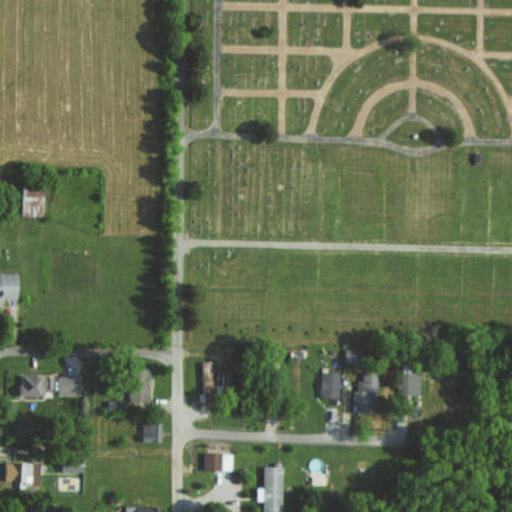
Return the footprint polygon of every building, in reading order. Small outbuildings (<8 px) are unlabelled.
[(19,215),(40,216),(41,187),(20,186),(19,215)] [(0,297),(15,298),(15,271),(0,270),(0,297)] [(358,348),(342,348),(342,363),(357,363),(358,348)] [(417,394),(417,371),(407,371),(407,364),(399,364),(399,381),(396,381),(395,394),(417,394)] [(127,398),(147,399),(147,367),(128,367),(127,398)] [(220,392),(231,391),(230,370),(219,370),(220,392)] [(318,397),(337,397),(337,371),(318,370),(318,397)] [(209,371),(201,371),(201,395),(210,395),(209,371)] [(352,411),(374,411),(375,371),(360,371),(360,379),(353,379),(352,411)] [(49,394),(50,374),(18,374),(17,393),(49,394)] [(80,376),(57,375),(56,393),(79,394),(80,376)] [(121,399),(105,399),(105,410),(121,411),(121,399)] [(139,440),(158,441),(159,421),(140,421),(139,440)] [(230,469),(230,452),(202,452),(202,469),(230,469)] [(59,471),(80,471),(80,457),(59,457),(59,471)] [(38,461),(2,461),(2,480),(37,480),(38,461)] [(279,511),(280,463),(261,463),(260,486),(254,486),(254,499),(260,500),(260,511),(279,511)]
